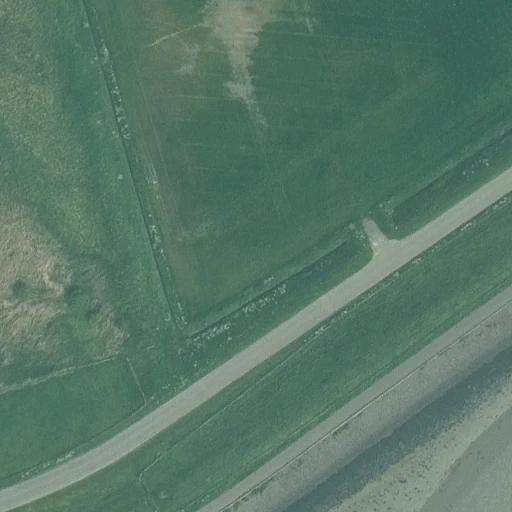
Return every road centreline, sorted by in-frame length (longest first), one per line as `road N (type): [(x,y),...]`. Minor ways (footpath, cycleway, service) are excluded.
road 1 (unclassified): [(0,502),(103,457),(511,183)]
road 2 (unclassified): [(215,511),(511,308)]
